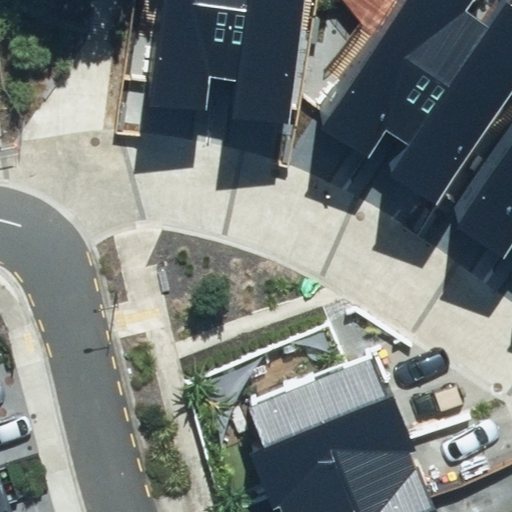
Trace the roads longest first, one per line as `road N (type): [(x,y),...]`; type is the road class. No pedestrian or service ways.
road 1 (residential): [(511,359),(344,245),(235,197),(81,180),(59,187),(23,229)]
road 2 (residential): [(23,229),(52,260),(66,296),(124,511)]
